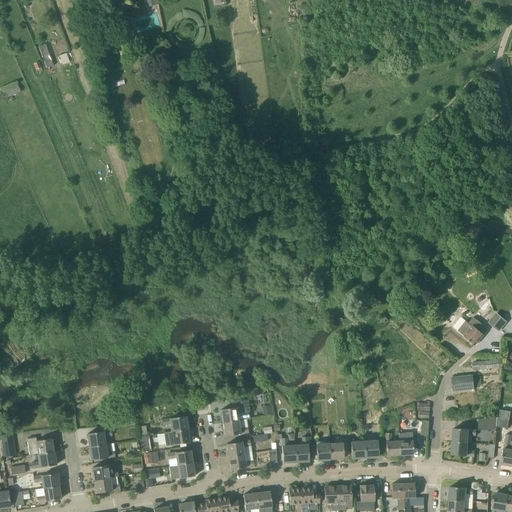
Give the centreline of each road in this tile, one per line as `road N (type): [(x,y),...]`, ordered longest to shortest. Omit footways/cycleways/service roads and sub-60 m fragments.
road 1 (residential): [(433,470),(213,485)]
road 2 (residential): [(213,485),(80,509)]
